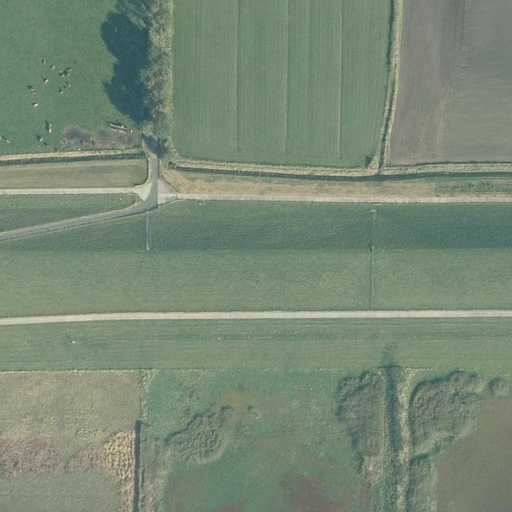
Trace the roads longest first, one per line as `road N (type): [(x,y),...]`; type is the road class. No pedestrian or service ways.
road 1 (track): [(0,321),(511,312)]
road 2 (track): [(0,193),(511,198)]
road 3 (track): [(153,193),(138,209),(0,238)]
